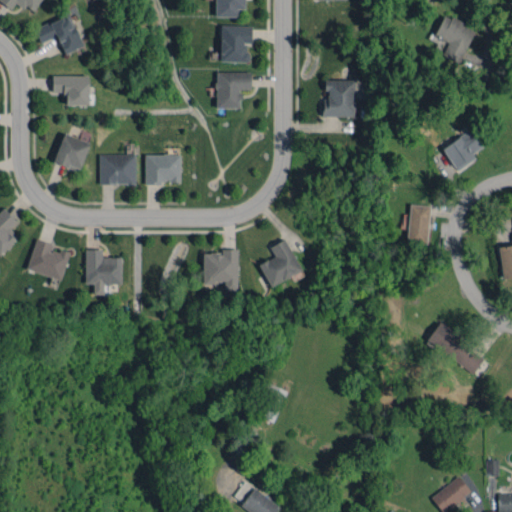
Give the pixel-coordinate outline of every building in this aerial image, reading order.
[(32,10),(40,0),(0,0),(0,1),(10,9),(15,3),(23,8),(25,5),(32,10)] [(214,0),(214,16),(237,16),(237,8),(244,8),(243,0),(214,0)] [(34,27),(39,42),(57,36),(63,53),(81,46),(69,14),(34,27)] [(474,28),(442,14),(431,39),(446,45),(442,55),(459,63),(474,28)] [(250,43),(251,25),(220,24),(219,61),(246,62),(247,43),(250,43)] [(250,72),(215,71),(215,107),(240,108),(240,89),(250,89),(250,72)] [(88,75),(52,75),(51,92),(65,92),(65,104),(87,104),(88,75)] [(354,79),(324,79),(324,90),(323,90),(323,116),(354,116),(354,79)] [(475,159),(471,153),(484,146),(472,127),(441,147),(456,171),(475,159)] [(80,169),(87,141),(61,133),(53,162),(80,169)] [(98,154),(98,184),(135,183),(134,153),(98,154)] [(144,182),(179,183),(180,154),(144,153),(144,182)] [(430,206),(410,203),(408,214),(402,213),(401,227),(407,228),(405,241),(426,243),(430,206)] [(0,209),(0,254),(17,236),(9,228),(16,220),(2,207),(0,209)] [(62,278),(68,252),(51,248),(52,242),(34,238),(27,270),(62,278)] [(270,286),(301,270),(284,238),(269,246),(274,256),(258,264),(270,286)] [(511,276),(511,244),(498,246),(501,277),(511,276)] [(120,283),(120,256),(101,257),(101,248),(84,249),(84,283),(92,283),(93,293),(103,293),(103,284),(120,283)] [(237,251),(202,251),(202,283),(224,282),(224,290),(237,290),(237,251)] [(426,340),(472,373),(485,356),(438,322),(426,340)] [(273,422),(287,390),(263,380),(257,396),(264,399),(257,415),(273,422)] [(498,459),(485,459),(485,474),(497,475),(498,459)] [(445,511),(470,490),(456,475),(430,498),(442,511),(445,511)] [(245,480),(232,497),(250,511),(274,511),(279,507),(245,480)] [(511,511),(511,492),(497,493),(497,511),(511,511)]
